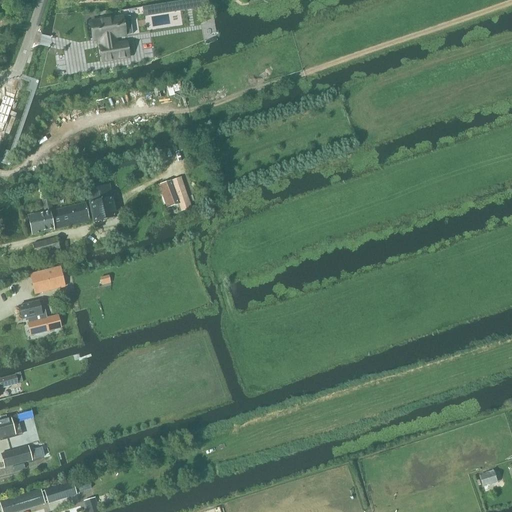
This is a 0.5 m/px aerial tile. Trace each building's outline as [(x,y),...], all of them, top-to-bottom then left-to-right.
[(101,21),(91,23),(93,40),(102,39),(104,47),(100,47),(102,61),(128,57),(126,43),(116,45),(114,37),(125,36),(132,34),(130,16),(122,18),(110,20),(109,18),(101,19),(101,21)] [(164,166),(160,152),(150,155),(154,169),(164,166)] [(181,178),(158,186),(166,209),(179,205),(182,213),(192,209),(181,178)] [(54,230),(90,222),(85,204),(52,211),(50,200),(42,202),(44,213),(28,217),(32,236),(54,231),(54,230)] [(96,223),(114,218),(109,200),(92,204),(96,223)] [(36,256),(60,250),(57,238),(33,244),(36,256)] [(30,275),(35,294),(64,287),(60,268),(30,275)] [(27,319),(29,324),(28,324),(31,335),(56,329),(53,317),(42,320),(41,315),(38,302),(19,306),(22,320),(27,319)] [(0,379),(0,389),(17,384),(15,375),(0,379)] [(10,418),(0,420),(0,439),(15,435),(21,433),(18,423),(17,416),(10,418)] [(5,469),(32,462),(29,451),(28,447),(1,455),(5,469)] [(41,448),(29,451),(32,462),(45,459),(41,448)] [(88,479),(77,483),(79,492),(91,488),(88,479)] [(72,482),(44,491),(48,504),(76,495),(72,482)] [(0,503),(2,511),(23,511),(46,505),(41,490),(0,502),(0,503)] [(98,511),(94,498),(83,501),(86,511),(98,511)]
